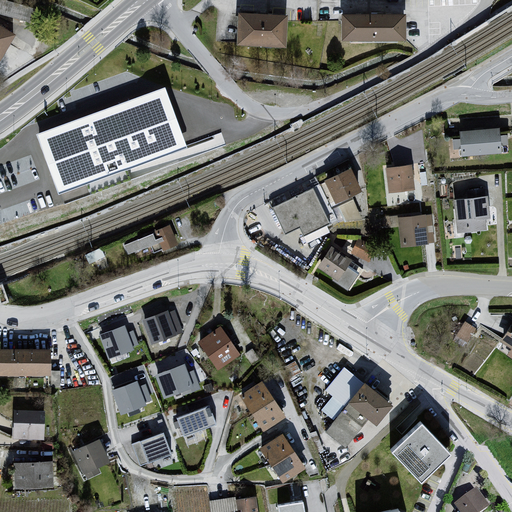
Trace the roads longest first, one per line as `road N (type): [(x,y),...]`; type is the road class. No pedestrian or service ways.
road 1 (residential): [(155,0),(237,99),(267,113),(305,112),(374,79),(468,25),(487,0)]
road 2 (residential): [(219,264),(224,226),(254,193),(460,95)]
road 3 (residential): [(65,308),(103,377),(123,463),(150,479),(204,484)]
road 4 (secondary): [(0,126),(154,0)]
road 5 (secondary): [(130,0),(0,108)]
road 6 (residential): [(360,330),(392,303),(428,288),(511,288)]
road 7 (tertiary): [(65,308),(157,275),(219,264)]
road 8 (tertiary): [(219,264),(275,279),(360,330)]
road 9 (residential): [(511,504),(435,401),(437,378)]
